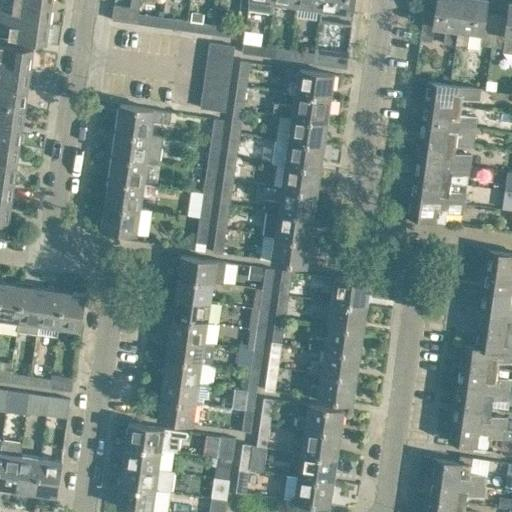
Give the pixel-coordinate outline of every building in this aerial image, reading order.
[(0,0),(0,17),(48,25),(51,5),(7,0),(0,0)] [(136,22),(138,14),(137,14),(139,0),(130,0),(130,6),(113,4),(111,19),(136,22)] [(274,0),(273,0),(248,0),(247,9),(272,12),(274,0)] [(320,19),(322,7),(322,0),(298,0),(298,4),(296,16),(320,19)] [(354,12),(355,0),(322,0),(322,7),(354,12)] [(456,44),(461,0),(436,0),(436,4),(425,3),(419,39),(431,41),(434,25),(446,27),(443,42),(456,44)] [(486,12),(487,0),(461,0),(456,44),(467,46),(469,30),(482,32),(481,44),(492,46),(497,14),(486,12)] [(511,53),(511,1),(509,2),(507,15),(497,14),(492,46),(504,48),(503,52),(511,53)] [(161,26),(162,17),(138,14),(136,22),(161,26)] [(46,43),(48,25),(0,17),(0,27),(9,28),(8,37),(46,43)] [(185,29),(187,21),(162,17),(161,26),(185,29)] [(210,33),(212,24),(187,21),(185,29),(210,33)] [(235,36),(236,28),(212,24),(210,33),(235,36)] [(234,45),(208,41),(207,52),(232,56),(234,45)] [(266,54),(267,46),(243,42),(241,51),(266,54)] [(33,49),(0,44),(0,65),(30,70),(33,49)] [(290,58),(291,49),(267,46),(266,54),(290,58)] [(346,66),(348,52),(315,47),(314,52),(313,61),(346,66)] [(313,61),(314,52),(291,49),(290,58),(313,61)] [(231,67),(232,56),(207,52),(205,63),(231,67)] [(246,85),(250,61),(240,60),(236,83),(246,85)] [(229,78),(231,67),(205,63),(204,73),(229,78)] [(0,84),(27,88),(30,70),(0,65),(0,84)] [(329,97),(333,73),(299,68),(297,80),(290,79),(288,91),(296,92),(329,97)] [(228,88),(229,78),(204,73),(202,84),(228,88)] [(479,99),(481,88),(426,80),(423,101),(461,107),(462,97),(479,99)] [(243,109),(246,85),(236,83),(233,108),(243,109)] [(0,103),(25,107),(27,88),(0,84),(0,103)] [(226,99),(228,88),(202,84),(201,95),(226,99)] [(326,121),(329,97),(296,92),(294,104),(274,101),(272,113),(292,116),(326,121)] [(224,110),(226,99),(201,95),(200,106),(224,110)] [(460,113),(461,107),(423,101),(420,120),(475,128),(477,116),(460,113)] [(0,123),(22,127),(25,107),(0,103),(0,123)] [(169,122),(171,110),(119,103),(115,129),(150,133),(151,120),(169,122)] [(239,134),(243,109),(233,108),(229,132),(239,134)] [(322,144),(326,121),(292,116),(289,140),(322,144)] [(223,118),(213,117),(210,142),(220,143),(223,118)] [(482,134),(483,129),(475,128),(420,120),(417,138),(455,144),(472,147),(474,133),(482,134)] [(0,142),(19,145),(22,127),(0,123),(0,142)] [(159,160),(163,135),(150,133),(115,129),(112,154),(146,158),(159,160)] [(236,157),(239,134),(229,132),(226,156),(236,157)] [(319,168),(322,144),(289,140),(277,138),(274,162),(285,164),(319,168)] [(454,152),(455,144),(417,138),(415,157),(469,165),(471,154),(454,152)] [(0,161),(17,164),(19,145),(0,142),(0,161)] [(216,168),(220,143),(210,142),(206,167),(216,168)] [(143,182),(146,158),(112,154),(108,179),(156,185),(157,184),(143,182)] [(232,181),(236,157),(226,156),(222,179),(232,181)] [(467,184),(469,165),(415,157),(412,175),(467,184)] [(0,181),(14,184),(17,164),(0,161),(0,181)] [(315,192),(319,168),(285,164),(282,187),(315,192)] [(213,193),(216,168),(206,167),(203,192),(213,193)] [(464,203),(467,184),(412,175),(409,195),(464,203)] [(155,195),(156,185),(108,179),(105,203),(139,208),(141,193),(155,195)] [(229,204),(232,181),(222,179),(219,203),(229,204)] [(0,200),(11,202),(14,184),(0,181),(0,200)] [(312,216),(315,192),(282,187),(280,200),(264,198),(262,209),(267,210),(312,216)] [(209,218),(213,193),(203,192),(199,216),(209,218)] [(462,213),(464,203),(409,195),(406,214),(444,220),(445,211),(462,213)] [(0,220),(8,222),(11,202),(0,200),(0,220)] [(136,232),(139,208),(105,203),(101,227),(136,232)] [(225,228),(229,204),(219,203),(215,226),(225,228)] [(308,240),(312,216),(267,210),(263,233),(275,235),(308,240)] [(206,243),(209,218),(199,216),(196,242),(206,243)] [(222,253),(225,228),(215,226),(212,251),(222,253)] [(305,264),(307,249),(308,240),(275,235),(271,259),(305,264)] [(511,252),(487,249),(484,270),(511,273),(511,252)] [(213,282),(216,259),(180,254),(177,276),(213,282)] [(274,269),(265,268),(262,288),(271,290),(274,269)] [(289,296),(292,271),(282,270),(279,295),(289,296)] [(511,273),(484,270),(482,289),(511,293),(511,273)] [(210,302),(213,282),(177,276),(174,297),(210,302)] [(365,307),(369,282),(334,277),(332,291),(321,290),(320,300),(331,302),(365,307)] [(0,318),(18,321),(23,285),(2,282),(0,298),(0,318)] [(38,323),(43,287),(23,285),(18,321),(16,333),(36,335),(38,323)] [(58,326),(63,290),(43,287),(38,323),(58,326)] [(268,310),(271,290),(262,288),(259,309),(268,310)] [(511,293),(482,289),(479,308),(511,312),(511,293)] [(79,329),(84,293),(63,290),(58,326),(79,329)] [(285,320),(289,296),(279,295),(275,319),(285,320)] [(207,322),(210,302),(174,297),(171,317),(207,322)] [(362,331),(365,307),(331,302),(327,326),(362,331)] [(511,312),(479,308),(476,326),(511,331),(511,312)] [(265,331),(268,310),(259,309),(256,329),(265,331)] [(204,343),(207,322),(171,317),(168,337),(204,343)] [(282,344),(285,320),(275,319),(272,342),(282,344)] [(358,355),(362,331),(327,326),(325,339),(312,337),(310,348),(324,350),(358,355)] [(511,331),(476,326),(474,344),(511,349),(511,331)] [(262,351),(265,331),(256,329),(253,350),(262,351)] [(212,364),(215,344),(204,343),(168,337),(165,357),(212,364)] [(279,367),(282,344),(272,342),(269,366),(279,367)] [(511,362),(511,349),(474,344),(462,342),(459,364),(497,369),(498,361),(511,362)] [(259,371),(262,351),(253,350),(250,370),(259,371)] [(355,378),(358,355),(324,350),(322,362),(311,360),(309,372),(320,373),(355,378)] [(209,384),(212,364),(165,357),(162,377),(209,384)] [(248,385),(249,359),(238,358),(237,384),(248,385)] [(496,377),(497,369),(459,364),(456,383),(510,391),(510,389),(511,379),(496,377)] [(275,392),(279,367),(269,366),(265,390),(275,392)] [(256,392),(259,371),(250,370),(247,390),(256,392)] [(0,380),(9,381),(10,373),(0,371),(0,380)] [(29,384),(30,376),(10,373),(9,381),(29,384)] [(352,402),(355,378),(320,373),(319,385),(310,384),(308,395),(352,402)] [(70,390),(72,377),(50,374),(49,379),(48,387),(70,390)] [(48,387),(49,379),(30,376),(29,384),(48,387)] [(207,397),(209,384),(162,377),(159,397),(195,403),(202,404),(203,397),(207,397)] [(511,401),(511,389),(510,389),(510,391),(456,383),(453,402),(491,407),(492,398),(511,401)] [(7,398),(8,389),(0,388),(0,409),(5,411),(6,410),(7,398)] [(26,413),(26,412),(27,401),(29,392),(8,389),(7,398),(6,410),(26,413)] [(254,411),(256,392),(247,390),(244,410),(254,411)] [(46,414),(49,395),(29,392),(27,401),(26,412),(46,414)] [(67,417),(70,398),(49,395),(46,414),(67,417)] [(193,423),(195,403),(159,397),(156,418),(193,423)] [(270,423),(274,399),(264,398),(261,422),(270,423)] [(490,415),(491,407),(453,402),(450,420),(505,428),(505,427),(506,417),(490,415)] [(343,408),(309,403),(307,418),(298,416),(296,427),(305,429),(339,433),(343,408)] [(251,432),(254,411),(244,410),(241,431),(251,432)] [(511,439),(511,427),(505,427),(505,428),(450,420),(448,439),(486,445),(487,436),(511,439)] [(190,437),(190,430),(128,422),(125,444),(162,449),(179,451),(181,436),(190,437)] [(267,446),(270,423),(261,422),(257,445),(267,446)] [(336,456),(339,433),(305,429),(302,451),(336,456)] [(235,437),(220,435),(217,456),(232,459),(235,437)] [(0,487),(15,489),(20,453),(22,442),(1,439),(0,448),(0,487)] [(248,469),(252,443),(243,442),(239,467),(248,469)] [(160,468),(162,449),(125,444),(122,464),(160,468)] [(332,481),(336,456),(302,451),(298,476),(332,481)] [(36,492),(40,456),(20,453),(15,489),(36,492)] [(57,495),(62,459),(40,456),(36,492),(57,495)] [(230,478),(232,459),(217,456),(214,476),(230,478)] [(433,457),(430,478),(484,485),(486,474),(469,472),(471,463),(433,457)] [(173,490),(175,471),(160,468),(122,464),(119,484),(157,489),(157,488),(173,490)] [(245,492),(248,469),(239,467),(236,490),(245,492)] [(329,504),(332,481),(298,476),(286,474),(283,497),(295,499),(329,504)] [(227,498),(230,478),(214,476),(211,496),(227,498)] [(483,495),(484,485),(430,478),(427,497),(465,503),(467,493),(483,495)] [(154,509),(157,489),(119,484),(117,504),(154,509)] [(224,511),(227,498),(211,496),(208,511),(224,511)] [(464,509),(465,503),(427,497),(425,511),(480,511),(464,509)]
